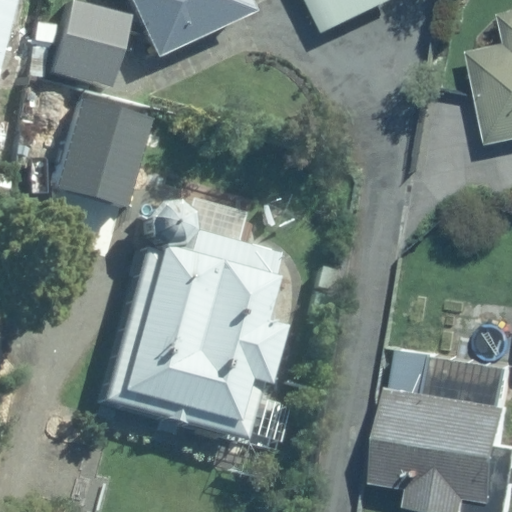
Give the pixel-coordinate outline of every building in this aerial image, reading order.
[(0,0),(0,62),(13,0),(0,0)] [(120,0),(151,67),(249,23),(238,0),(120,0)] [(312,0),(330,36),(405,0),(312,0)] [(511,140),(511,10),(504,12),(510,44),(476,50),(492,144),(511,140)] [(49,77),(108,91),(124,26),(64,12),(49,77)] [(9,111),(0,109),(0,157),(2,157),(9,111)] [(57,235),(118,212),(96,155),(35,178),(57,235)] [(99,408),(239,443),(251,394),(264,397),(280,336),(259,331),(279,253),(190,231),(182,261),(139,250),(99,408)] [(511,364),(404,345),(379,481),(419,488),(416,506),(451,511),(474,511),(476,501),(503,505),(511,452),(511,400),(508,399),(511,375),(511,364)]
